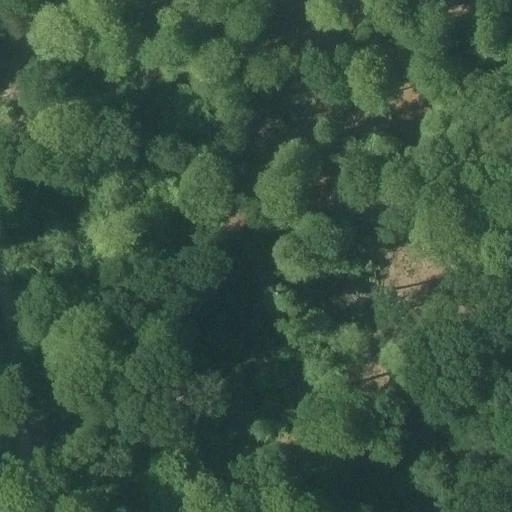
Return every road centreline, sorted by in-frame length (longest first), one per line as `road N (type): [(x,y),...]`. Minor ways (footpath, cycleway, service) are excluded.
road 1 (track): [(511,300),(225,196),(162,180),(0,163)]
road 2 (track): [(0,235),(15,418),(10,511)]
